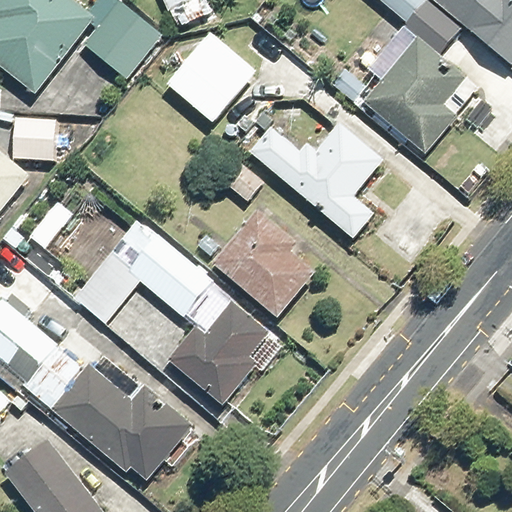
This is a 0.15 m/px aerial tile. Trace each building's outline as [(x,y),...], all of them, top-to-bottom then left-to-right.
[(4,0),(0,6),(0,69),(35,98),(93,25),(61,0),(4,0)] [(195,0),(161,0),(170,19),(198,7),(195,0)] [(511,0),(431,0),(511,62),(511,0)] [(119,13),(89,51),(126,80),(156,42),(119,13)] [(422,38),(365,112),(428,160),(485,86),(422,38)] [(212,128),(253,75),(209,40),(167,92),(212,128)] [(404,182),(328,120),(340,104),(295,69),(277,93),(293,105),(249,158),(353,243),(404,182)] [(350,106),(365,90),(345,70),(329,86),(350,106)] [(65,118),(23,117),(21,157),(64,159),(65,118)] [(0,223),(39,175),(0,143),(0,223)] [(265,186),(240,164),(221,185),(247,207),(265,186)] [(265,210),(222,262),(286,315),(329,262),(265,210)] [(165,232),(136,269),(190,312),(219,275),(165,232)] [(177,358),(231,401),(283,336),(229,293),(177,358)] [(13,297),(0,312),(0,354),(35,382),(68,340),(13,297)] [(112,345),(60,405),(153,484),(204,425),(112,345)] [(0,419),(17,403),(3,389),(0,391),(0,419)] [(117,511),(58,436),(13,471),(45,511),(117,511)]
